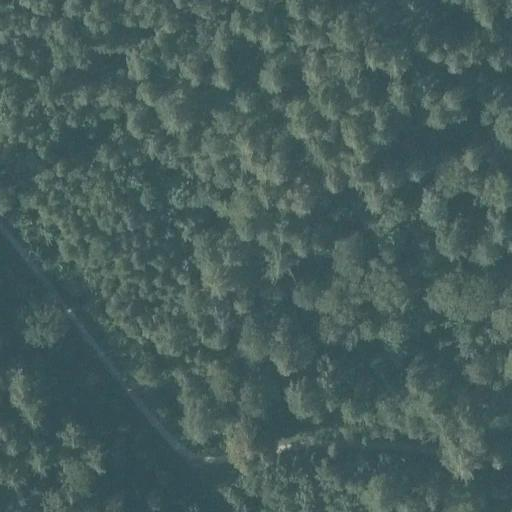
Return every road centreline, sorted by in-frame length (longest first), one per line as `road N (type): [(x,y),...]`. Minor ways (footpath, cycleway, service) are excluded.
road 1 (track): [(200,462),(339,444),(511,458)]
road 2 (track): [(200,462),(173,448),(140,411),(0,230)]
